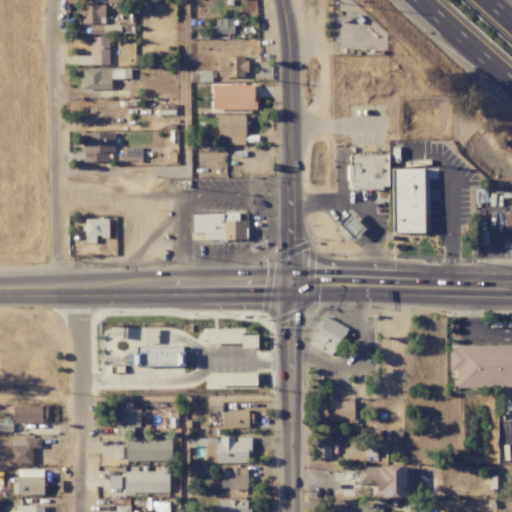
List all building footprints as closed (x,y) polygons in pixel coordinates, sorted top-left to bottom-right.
[(104,24),(104,5),(79,5),(78,23),(104,24)] [(233,19),(213,19),(213,33),(233,34),(233,19)] [(108,65),(108,38),(90,38),(90,65),(108,65)] [(247,77),(247,57),(219,57),(219,77),(247,77)] [(82,90),(111,89),(110,78),(124,78),(124,68),(82,69),(82,90)] [(255,84),(211,86),(211,111),(255,110),(255,84)] [(245,145),(244,115),(217,115),(217,136),(227,136),(227,145),(245,145)] [(113,153),(113,132),(82,133),(83,162),(106,162),(106,153),(113,153)] [(387,154),(349,155),(349,166),(347,166),(347,188),(388,188),(387,154)] [(390,169),(392,233),(424,232),(422,168),(390,169)] [(192,213),(191,232),(203,233),(203,240),(246,240),(247,220),(238,220),(238,214),(192,213)] [(107,237),(107,219),(84,219),(84,243),(95,243),(95,237),(107,237)] [(309,345),(331,357),(347,329),(326,317),(309,345)] [(256,347),(256,335),(245,335),(244,347),(256,347)] [(511,344),(456,345),(456,386),(511,387),(511,344)] [(183,346),(135,345),(135,353),(127,353),(127,365),(183,366),(183,346)] [(256,387),(256,373),(217,373),(217,388),(256,387)] [(355,422),(355,401),(329,401),(329,422),(355,422)] [(12,407),(13,423),(46,423),(46,406),(12,407)] [(140,427),(139,409),(113,410),(113,427),(140,427)] [(222,426),(252,427),(252,411),(222,411),(222,426)] [(330,436),(315,437),(315,458),(331,457),(330,436)] [(205,440),(206,463),(250,462),(249,437),(235,437),(235,439),(205,440)] [(40,439),(11,440),(11,464),(32,463),(31,448),(40,448),(40,439)] [(170,462),(171,440),(126,439),(125,461),(170,462)] [(246,467),(230,468),(230,476),(222,476),(223,489),(247,489),(246,467)] [(16,494),(43,495),(43,469),(16,469),(16,494)] [(168,492),(168,471),(124,472),(124,494),(168,492)] [(248,511),(248,500),(218,501),(217,511),(248,511)]
